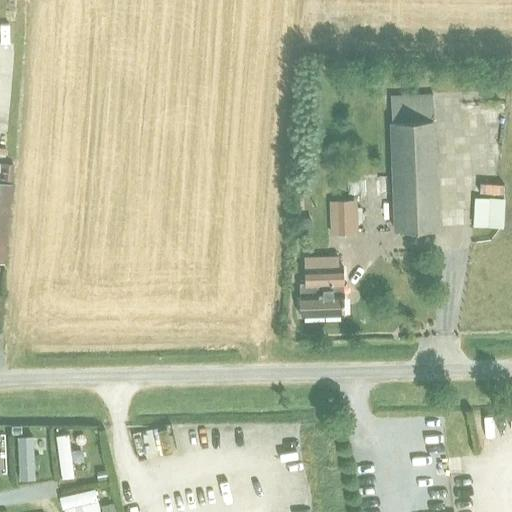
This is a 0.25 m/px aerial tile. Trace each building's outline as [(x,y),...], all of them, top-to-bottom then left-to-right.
[(438,229),(433,106),(433,92),(390,94),(395,231),(438,229)] [(4,162),(2,178),(11,180),(13,163),(4,162)] [(0,263),(4,263),(5,243),(11,184),(0,183),(0,263)] [(486,228),(487,200),(474,199),(472,227),(486,228)] [(336,233),(351,233),(350,200),(335,201),(336,233)] [(300,315),(344,315),(343,267),(338,267),(337,252),(303,253),(304,282),(299,282),(300,315)]
